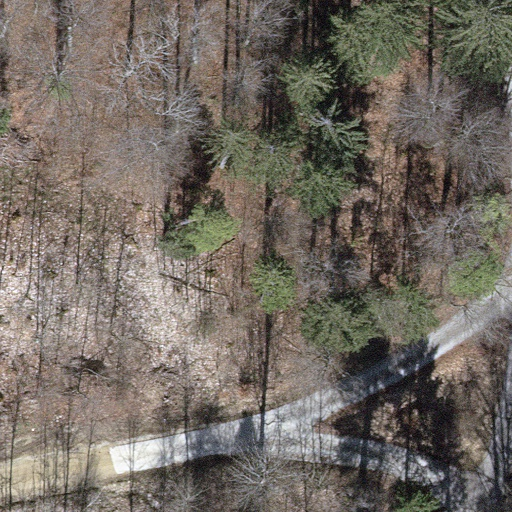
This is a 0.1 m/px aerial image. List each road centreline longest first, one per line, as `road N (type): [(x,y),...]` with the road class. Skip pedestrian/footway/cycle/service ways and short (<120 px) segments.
road 1 (track): [(511,284),(400,362),(268,425),(0,484)]
road 2 (residential): [(484,507),(415,464),(243,430)]
road 3 (track): [(511,127),(475,106),(419,0)]
